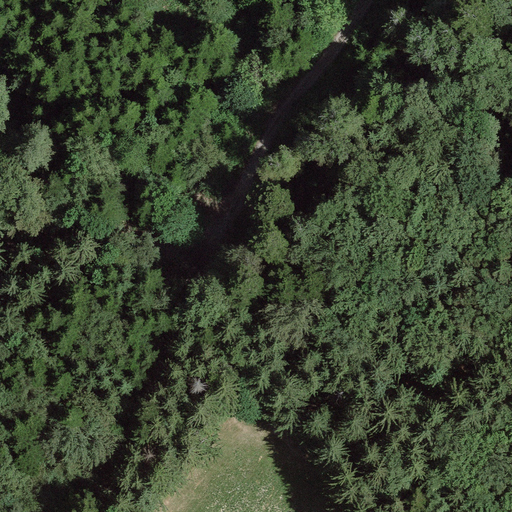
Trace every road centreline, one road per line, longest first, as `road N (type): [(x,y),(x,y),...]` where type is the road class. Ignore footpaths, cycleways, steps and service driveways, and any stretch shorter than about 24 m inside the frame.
road 1 (track): [(367,0),(206,237),(111,469),(65,511)]
road 2 (track): [(206,237),(0,244)]
